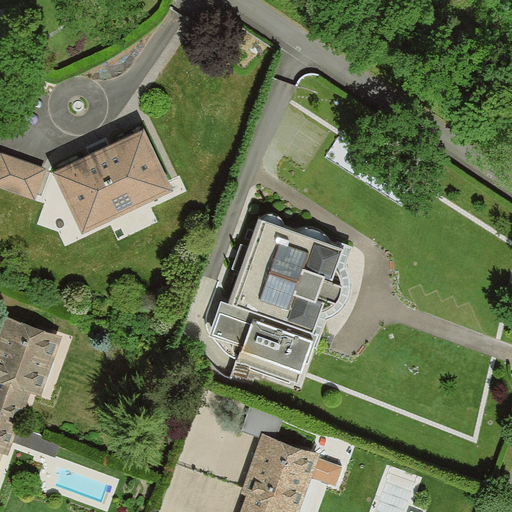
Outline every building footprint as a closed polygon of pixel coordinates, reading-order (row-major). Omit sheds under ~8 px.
[(145,128),(58,169),(85,226),(172,185),(145,128)] [(46,168),(4,153),(0,163),(0,183),(36,196),(46,168)] [(346,245),(263,216),(232,303),(225,300),(214,331),(248,341),(242,358),(300,379),(307,358),(311,360),(321,332),(315,331),(328,295),(339,299),(345,281),(334,277),(346,245)] [(0,414),(20,421),(32,389),(42,392),(63,334),(7,315),(0,336),(0,414)] [(247,490),(253,492),(291,506),(301,510),(314,474),(338,483),(344,466),(319,457),(321,453),(278,437),(286,415),(254,403),(245,429),(266,436),(247,490)] [(20,421),(0,414),(0,461),(4,450),(10,452),(20,421)] [(288,511),(291,506),(253,492),(245,511),(288,511)]
